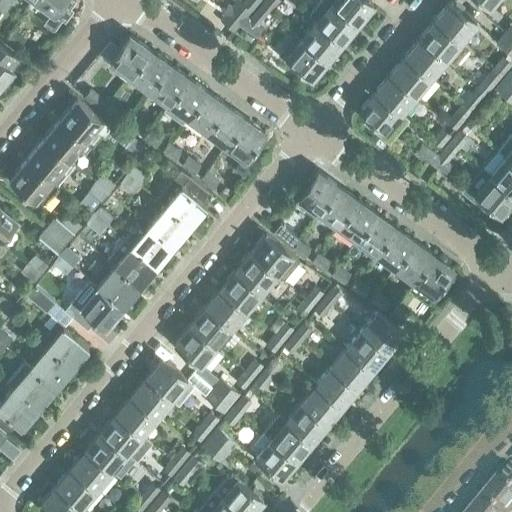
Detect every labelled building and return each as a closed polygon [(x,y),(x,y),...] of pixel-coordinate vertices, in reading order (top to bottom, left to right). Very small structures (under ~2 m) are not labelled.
[(0,0),(0,8),(3,11),(12,0),(0,0)] [(35,0),(53,12),(46,22),(54,28),(55,29),(63,17),(65,18),(71,9),(70,8),(75,0),(35,0)] [(251,7),(242,0),(241,2),(238,0),(235,0),(231,6),(228,3),(222,11),(225,13),(220,18),(233,28),(238,22),(239,23),(244,15),(249,9),(251,7)] [(270,11),(278,0),(262,0),(260,3),(270,11)] [(332,0),(320,0),(310,12),(318,18),(342,40),(357,22),(358,22),(332,0)] [(369,0),(332,0),(358,22),(373,3),(369,0)] [(452,0),(451,0),(436,17),(462,39),(477,21),(452,0)] [(250,17),(244,27),(257,35),(263,26),(250,17)] [(436,18),(420,36),(446,58),(454,64),(470,46),(462,39),(436,17),(436,18)] [(318,19),(303,36),(327,57),(342,40),(318,18),(318,19)] [(11,43),(18,33),(12,29),(5,38),(11,43)] [(511,36),(505,31),(497,40),(511,53),(511,36)] [(25,37),(18,33),(11,43),(18,48),(25,37)] [(121,44),(109,60),(130,75),(149,48),(129,33),(121,44)] [(247,34),(242,41),(250,47),(256,40),(247,34)] [(291,41),(280,54),(295,67),(297,64),(312,76),(327,57),(303,36),(295,45),(291,41)] [(420,36),(406,54),(431,75),(446,58),(420,36)] [(0,86),(14,71),(10,68),(18,58),(0,44),(0,86)] [(149,48),(130,75),(150,90),(169,63),(149,48)] [(406,54),(390,72),(416,93),(431,75),(406,54)] [(501,74),(510,64),(511,62),(504,56),(494,68),(501,74)] [(169,63),(150,90),(170,104),(189,77),(169,63)] [(375,89),(401,111),(416,93),(390,72),(375,89)] [(486,92),(497,80),(487,72),(477,83),(486,92)] [(511,82),(506,76),(497,86),(511,98),(511,82)] [(170,104),(166,110),(186,124),(190,118),(209,91),(205,88),(189,77),(170,104)] [(103,113),(111,102),(90,86),(82,96),(103,113)] [(359,108),(369,116),(365,121),(379,133),(383,128),(392,137),(408,118),(401,111),(375,89),(359,108)] [(471,109),(480,98),(471,90),(461,102),(471,109)] [(209,91),(190,118),(205,129),(210,133),(229,106),(224,102),(209,91)] [(59,116),(84,137),(91,143),(101,132),(104,135),(112,125),(76,95),(59,116)] [(122,109),(111,102),(103,113),(116,120),(122,109)] [(229,106),(210,133),(230,147),(249,120),(229,106)] [(455,128),(466,117),(459,110),(448,122),(455,128)] [(121,124),(135,133),(142,123),(128,114),(121,124)] [(474,129),(480,122),(471,114),(465,121),(474,129)] [(59,116),(43,135),(68,156),(84,137),(59,116)] [(249,120),(230,147),(242,155),(234,166),(243,172),(268,138),(261,134),(263,130),(249,120)] [(440,146),(451,134),(441,125),(430,138),(440,146)] [(459,146),(469,135),(460,127),(450,138),(459,146)] [(141,138),(155,147),(160,138),(146,129),(141,138)] [(511,130),(496,149),(511,162),(511,130)] [(146,145),(133,134),(124,144),(137,155),(146,145)] [(68,156),(43,135),(26,155),(58,183),(75,162),(68,156)] [(180,150),(168,141),(161,150),(174,159),(180,150)] [(430,161),(436,153),(422,143),(417,151),(430,161)] [(511,162),(496,149),(483,165),(491,172),(489,175),(511,194),(511,162)] [(201,162),(187,153),(180,163),(194,172),(201,162)] [(450,163),(436,153),(430,161),(444,171),(450,163)] [(58,183),(26,155),(8,176),(41,203),(58,183)] [(134,163),(126,172),(140,183),(147,174),(134,163)] [(483,165),(463,189),(487,210),(491,205),(500,213),(511,198),(511,194),(489,175),(491,172),(483,165)] [(156,196),(163,202),(189,224),(206,203),(201,199),(209,191),(189,174),(179,167),(156,196)] [(207,167),(198,177),(204,182),(210,187),(219,178),(213,172),(207,167)] [(95,179),(108,190),(115,181),(102,170),(95,179)] [(314,216),(337,184),(318,170),(295,202),(314,216)] [(140,183),(126,172),(120,180),(133,191),(140,183)] [(108,190),(95,179),(87,188),(88,189),(79,200),(91,210),(108,190)] [(337,184),(314,216),(315,216),(318,211),(337,225),(356,198),(337,184)] [(356,198),(337,225),(356,238),(375,211),(356,198)] [(0,237),(10,226),(14,230),(21,222),(16,218),(17,217),(0,202),(0,237)] [(189,224),(163,202),(146,223),(172,244),(189,224)] [(100,204),(93,211),(106,222),(113,215),(100,204)] [(106,222),(93,211),(86,220),(98,231),(106,222)] [(394,225),(375,211),(356,238),(375,252),(394,225)] [(68,212),(60,219),(73,230),(75,231),(81,223),(68,212)] [(73,230),(60,219),(54,215),(46,225),(65,240),(73,230)] [(292,246),(298,238),(299,237),(279,222),(272,232),(292,246)] [(146,223),(130,242),(155,264),(172,244),(146,223)] [(65,240),(46,225),(38,235),(57,250),(65,240)] [(394,225),(375,252),(394,266),(413,239),(394,225)] [(266,232),(250,250),(276,272),(276,271),(284,277),(299,259),(291,253),(266,232)] [(130,242),(124,237),(107,257),(113,262),(113,263),(138,284),(155,264),(130,242)] [(298,238),(292,246),(290,248),(304,257),(311,246),(298,238)] [(432,252),(413,239),(394,266),(412,279),(407,286),(432,252)] [(59,252),(73,263),(80,255),(66,244),(59,252)] [(250,250),(235,268),(261,289),(276,272),(250,250)] [(330,259),(317,251),(310,262),(324,270),(330,259)] [(34,252),(27,260),(41,271),(48,264),(34,252)] [(73,263),(59,252),(52,261),(66,272),(73,263)] [(432,252),(407,286),(427,301),(434,290),(438,293),(444,284),(441,282),(452,266),(432,252)] [(41,271),(27,260),(20,268),(34,280),(41,271)] [(138,284),(113,263),(96,283),(122,304),(138,284)] [(350,272),(336,263),(330,274),(343,282),(350,272)] [(235,268),(220,286),(246,307),(261,289),(235,268)] [(43,274),(35,283),(53,298),(61,288),(43,274)] [(370,285),(356,276),(349,287),(363,296),(370,285)] [(53,298),(35,283),(27,293),(45,308),(53,298)] [(122,304),(96,283),(79,303),(104,325),(122,304)] [(315,284),(305,296),(313,303),(323,291),(315,284)] [(323,296),(331,302),(335,296),(337,298),(342,292),(333,284),(323,296)] [(220,286),(205,304),(231,325),(246,307),(220,286)] [(388,298),(375,290),(369,299),(381,308),(388,298)] [(0,293),(0,304),(7,311),(14,303),(1,292),(0,293)] [(313,303),(305,296),(296,307),(304,314),(313,303)] [(331,302),(323,296),(313,307),(321,314),(331,302)] [(386,315),(398,325),(408,314),(396,303),(386,315)] [(205,304),(190,321),(216,343),(231,325),(205,304)] [(361,327),(361,328),(387,349),(402,331),(377,309),(361,327)] [(45,344),(71,365),(88,344),(62,323),(56,318),(39,339),(45,344)] [(285,320),(275,332),(283,339),(294,327),(285,320)] [(216,343),(190,321),(175,340),(200,361),(216,343)] [(303,321),(294,332),(302,339),(312,328),(303,321)] [(0,338),(6,344),(12,336),(0,325),(0,338)] [(347,345),(346,346),(372,367),(387,349),(361,328),(353,338),(347,345)] [(283,339),(275,332),(266,343),(274,350),(283,339)] [(302,339),(294,332),(284,344),(292,351),(302,339)] [(71,365),(45,344),(28,364),(54,385),(71,365)] [(346,346),(331,363),(357,385),(372,368),(372,367),(346,346)] [(162,355),(146,375),(171,396),(177,401),(193,382),(162,355)] [(245,368),(254,375),(263,363),(254,356),(245,368)] [(263,368),(271,375),(281,364),(272,357),(263,368)] [(54,385),(28,364),(21,358),(5,378),(12,384),(37,405),(54,385)] [(331,364),(316,381),(342,403),(357,385),(331,363),(331,364)] [(254,375),(245,368),(236,379),(245,386),(254,375)] [(271,375),(263,368),(253,380),(261,387),(271,375)] [(146,375),(131,392),(157,414),(171,396),(146,375)] [(213,385),(231,400),(239,390),(221,375),(213,385)] [(316,381),(301,399),(327,421),(342,403),(316,381)] [(12,384),(0,397),(0,408),(15,420),(21,425),(37,405),(12,384)] [(211,409),(201,420),(210,428),(220,416),(218,415),(231,400),(213,385),(205,394),(215,403),(211,409)] [(131,392),(116,410),(142,431),(157,414),(131,392)] [(243,393),(233,405),(241,412),(251,400),(243,393)] [(301,399),(286,417),(312,439),(327,421),(301,399)] [(241,412),(233,405),(224,416),(233,423),(241,412)] [(15,420),(0,408),(0,423),(7,429),(15,420)] [(116,410),(101,428),(127,449),(142,431),(116,410)] [(279,412),(264,430),(297,457),(311,439),(312,439),(286,417),(279,412)] [(210,428),(201,420),(191,432),(192,433),(187,438),(194,444),(198,438),(200,440),(210,428)] [(219,423),(211,433),(229,448),(237,439),(219,423)] [(101,428),(86,446),(112,467),(127,449),(101,428)] [(264,430),(254,442),(260,448),(255,454),(281,476),(296,458),(297,457),(264,430)] [(229,448),(211,433),(203,442),(221,458),(229,448)] [(181,444),(171,456),(180,463),(190,451),(181,444)] [(112,467),(86,446),(71,464),(97,485),(112,467)] [(184,463),(193,471),(201,460),(192,453),(184,463)] [(180,463),(171,456),(163,467),(171,474),(180,463)] [(193,471),(184,463),(174,476),(183,484),(193,471)] [(71,464),(56,482),(82,503),(97,485),(71,464)] [(511,472),(508,469),(491,488),(511,504),(511,472)] [(228,473),(215,489),(242,511),(250,511),(263,497),(235,473),(228,473)] [(151,480),(141,492),(150,499),(159,487),(151,480)] [(74,511),(82,503),(56,482),(41,500),(54,511),(74,511)] [(511,511),(511,504),(491,488),(475,507),(481,511),(511,511)] [(162,489),(154,499),(163,507),(171,497),(162,489)] [(242,511),(215,489),(200,507),(205,511),(242,511)] [(150,499),(141,492),(132,503),(141,510),(150,499)] [(158,511),(163,507),(154,499),(143,511),(158,511)]
